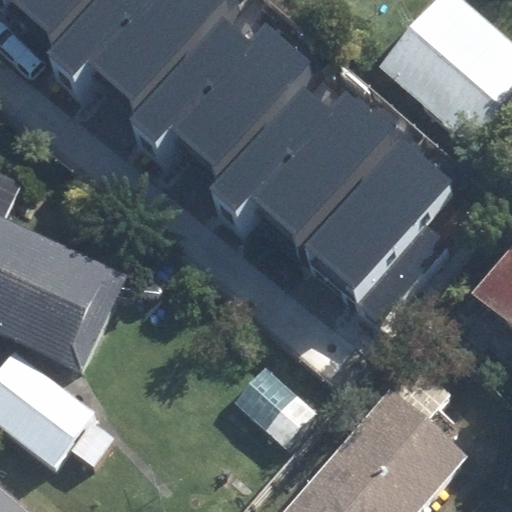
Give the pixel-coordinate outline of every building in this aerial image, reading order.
[(6,0),(50,38),(83,0),(6,0)] [(96,0),(45,57),(75,83),(92,64),(133,100),(221,0),(96,0)] [(458,0),(394,71),(484,153),(511,120),(511,37),(470,0),(458,0)] [(248,47),(222,24),(128,129),(157,155),(175,136),(216,172),(313,62),(269,24),(248,47)] [(325,116),(299,93),(205,199),(234,224),(251,205),(293,241),(390,131),(346,93),(325,116)] [(452,185),(399,140),(302,252),(356,298),(452,185)] [(0,222),(0,334),(91,378),(136,287),(0,222)] [(511,276),(489,302),(511,321),(511,276)] [(184,442),(221,400),(242,374),(195,334),(127,413),(174,454),(184,442)] [(0,397),(0,423),(65,476),(80,455),(102,472),(123,445),(101,427),(106,421),(29,361),(0,397)] [(245,405),(293,453),(322,422),(274,374),(245,405)] [(309,511),(441,511),(482,466),(441,430),(464,404),(431,375),(309,511)] [(288,458),(235,412),(221,400),(184,442),(218,471),(223,464),(258,494),(288,458)] [(0,511),(31,511),(0,486),(0,511)]
